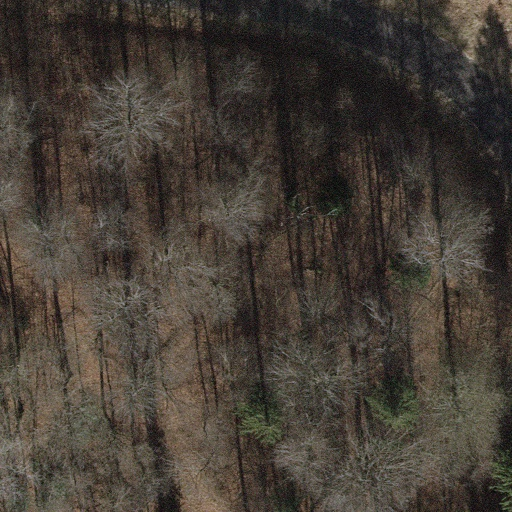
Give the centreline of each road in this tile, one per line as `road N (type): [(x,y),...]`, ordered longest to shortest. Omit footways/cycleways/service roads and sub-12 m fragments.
road 1 (track): [(511,154),(388,26),(156,0)]
road 2 (track): [(0,264),(134,389),(194,511)]
